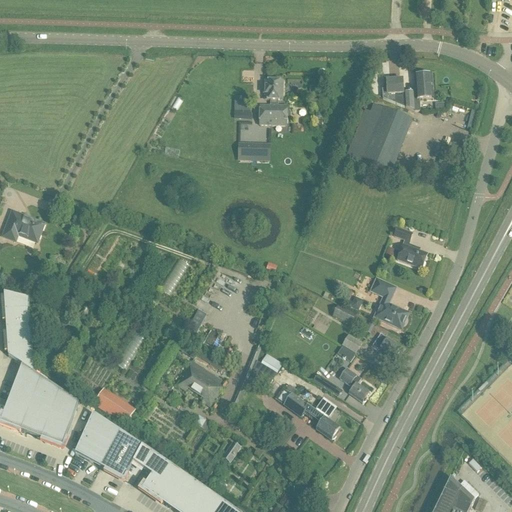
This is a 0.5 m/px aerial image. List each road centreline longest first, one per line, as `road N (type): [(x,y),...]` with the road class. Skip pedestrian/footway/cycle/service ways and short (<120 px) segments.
road 1 (tertiary): [(0,39),(431,47)]
road 2 (residential): [(341,506),(459,265),(479,195)]
road 3 (secondary): [(365,511),(485,269)]
road 4 (unclassified): [(112,511),(0,458)]
